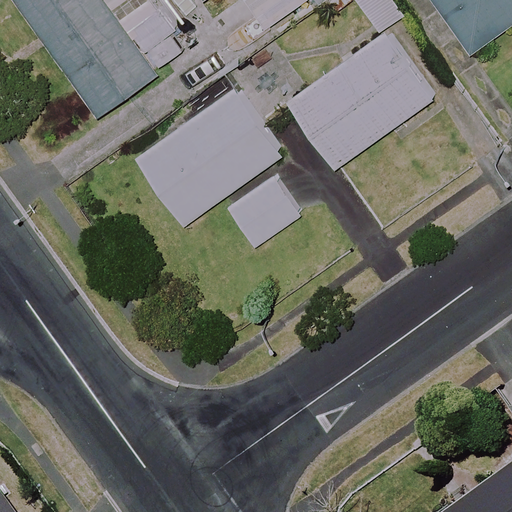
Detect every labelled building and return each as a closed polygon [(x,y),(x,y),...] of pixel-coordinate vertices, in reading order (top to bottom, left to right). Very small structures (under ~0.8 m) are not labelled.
[(155,73),(105,0),(18,0),(95,114),(155,73)] [(405,13),(395,0),(357,0),(380,31),(405,13)] [(511,0),(438,0),(473,49),(511,21),(511,0)] [(435,96),(388,31),(290,101),(337,166),(435,96)] [(284,153),(236,85),(139,155),(187,223),(284,153)] [(303,213),(276,175),(231,206),(258,245),(303,213)] [(511,511),(511,465),(446,511),(511,511)]
